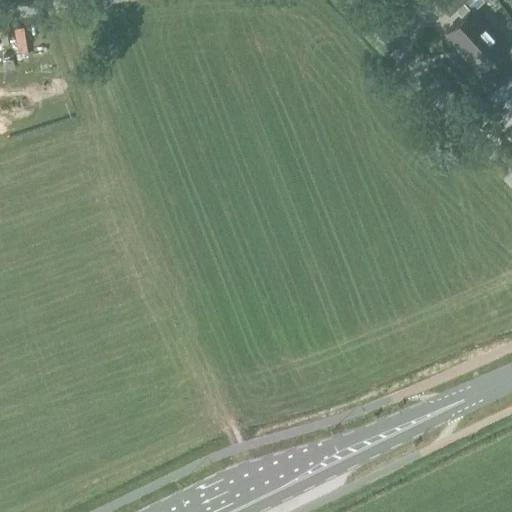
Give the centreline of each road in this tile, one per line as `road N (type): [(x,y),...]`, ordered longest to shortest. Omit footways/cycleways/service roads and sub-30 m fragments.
road 1 (tertiary): [(234,511),(357,447),(511,381)]
road 2 (unclassified): [(511,173),(353,0)]
